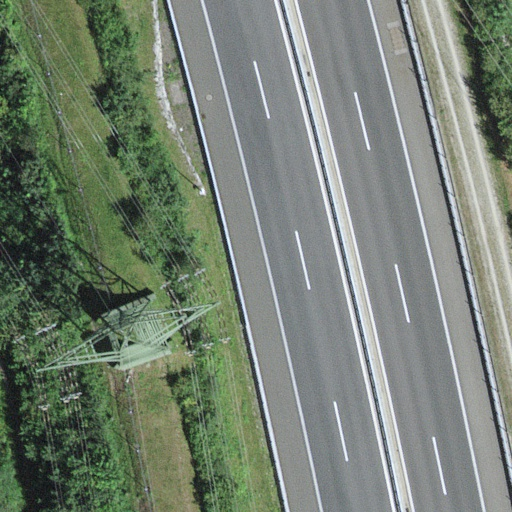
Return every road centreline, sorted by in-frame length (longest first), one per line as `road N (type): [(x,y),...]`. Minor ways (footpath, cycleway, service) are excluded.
road 1 (motorway): [(232,0),(354,511)]
road 2 (motorway): [(450,511),(378,163),(334,0)]
